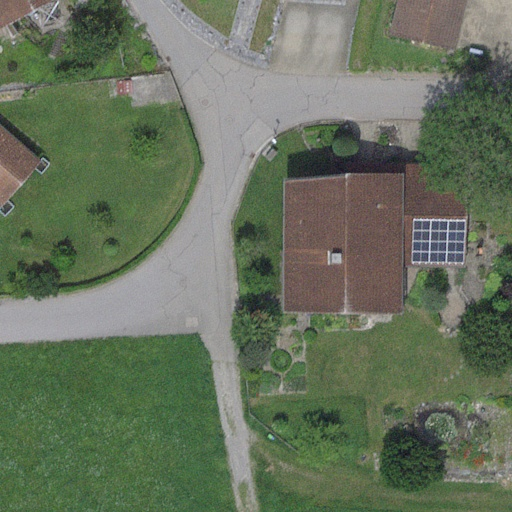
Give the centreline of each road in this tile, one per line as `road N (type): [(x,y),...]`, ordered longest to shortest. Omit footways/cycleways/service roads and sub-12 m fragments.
road 1 (residential): [(511,99),(272,101),(243,111),(226,141),(221,183),(167,282),(130,307),(0,322)]
road 2 (track): [(237,447),(271,470),(319,484),(511,499)]
road 3 (track): [(248,511),(215,315),(199,272),(183,256)]
